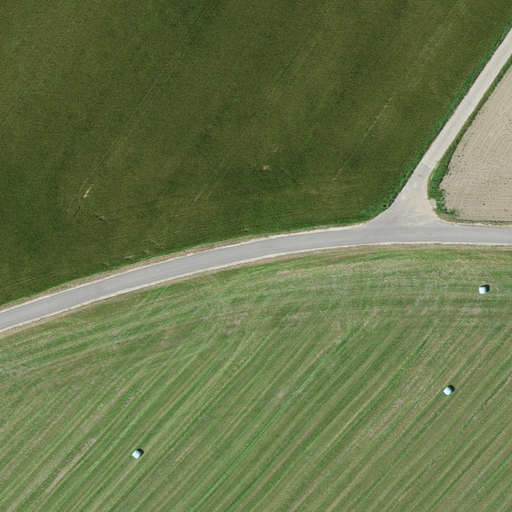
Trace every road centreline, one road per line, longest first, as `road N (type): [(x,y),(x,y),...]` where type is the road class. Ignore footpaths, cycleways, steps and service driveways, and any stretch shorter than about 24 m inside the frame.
road 1 (track): [(511,236),(312,239),(189,263),(0,322)]
road 2 (track): [(379,233),(511,39)]
